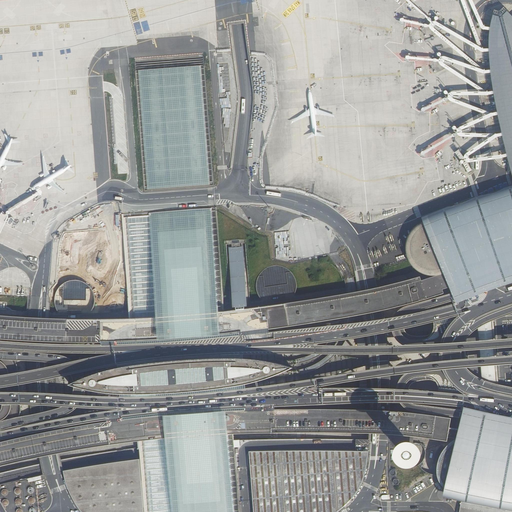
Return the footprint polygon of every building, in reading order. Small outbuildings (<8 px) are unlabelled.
[(144,191),(147,214),(123,215),(130,311),(130,319),(133,319),(133,324),(120,325),(120,334),(116,334),(116,338),(115,338),(115,346),(119,346),(120,348),(118,349),(119,358),(114,358),(115,363),(115,364),(116,365),(117,365),(117,368),(110,369),(102,372),(98,373),(85,377),(73,382),(67,385),(72,387),(79,389),(86,391),(98,393),(108,394),(118,395),(120,395),(120,399),(118,399),(118,400),(118,401),(118,406),(123,405),(123,415),(124,415),(124,417),(120,417),(121,425),(123,425),(124,434),(128,434),(128,438),(143,436),(144,442),(145,453),(149,511),(234,511),(228,436),(228,430),(265,429),(265,421),(264,415),(242,416),(242,408),(238,408),(237,403),(239,403),(238,396),(243,396),(243,393),(242,391),(241,391),(241,386),(242,386),(251,384),(253,383),(261,381),(266,379),(268,379),(270,378),(272,377),(279,374),(287,371),(293,368),(278,364),(266,361),(254,360),(239,358),(239,354),(240,353),(241,352),(241,349),(236,349),(235,343),(234,343),(233,337),(237,337),(236,330),(258,327),(256,313),(229,317),(220,318),(219,312),(214,208),(213,186),(203,65),(135,70),(144,191)] [(0,215),(0,234),(9,215),(7,214),(2,211),(0,215)] [(228,277),(231,311),(251,308),(250,300),(245,243),(240,244),(239,240),(231,241),(231,244),(226,245),(228,277)] [(0,339),(31,342),(75,343),(110,343),(137,345),(200,341),(240,336),(283,330),(326,323),(360,317),(395,309),(427,300),(443,295),(441,291),(463,285),(460,278),(457,271),(422,283),(420,277),(389,285),(369,290),(355,292),(322,298),(264,307),(251,308),(231,311),(228,311),(219,312),(153,320),(130,319),(101,319),(75,319),(48,319),(11,316),(0,314),(0,339)] [(511,511),(511,418),(508,418),(505,417),(485,413),(479,412),(464,409),(460,420),(457,439),(453,441),(449,445),(445,449),(442,453),(439,460),(437,466),(437,471),(438,477),(439,481),(442,486),(445,488),(443,497),(461,502),(464,503),(498,509),(511,511)] [(414,437),(433,439),(457,439),(460,420),(436,416),(403,415),(372,413),(309,412),(294,412),(276,413),(226,414),(228,430),(228,436),(276,435),(313,435),(357,436),(381,437),(409,437),(412,437),(414,437)] [(32,437),(0,444),(0,468),(1,468),(28,461),(69,453),(92,449),(109,447),(120,445),(144,442),(165,440),(164,419),(120,422),(104,424),(74,429),(50,433),(32,437)] [(416,440),(411,439),(406,439),(402,441),(398,445),(396,450),(395,455),(397,460),(400,464),(404,467),(409,468),(414,468),(418,466),(421,463),(424,459),(425,455),(424,450),(423,446),(420,442),(416,440)] [(337,511),(341,510),(348,503),(354,496),(358,490),(361,483),(366,472),(368,452),(249,451),(253,511),(337,511)] [(86,511),(145,511),(141,457),(64,469),(66,477),(70,486),(73,494),(77,500),(82,507),(86,511)] [(45,480),(34,481),(36,509),(48,508),(45,480)] [(464,503),(461,502),(459,511),(511,511),(498,509),(464,503)]
